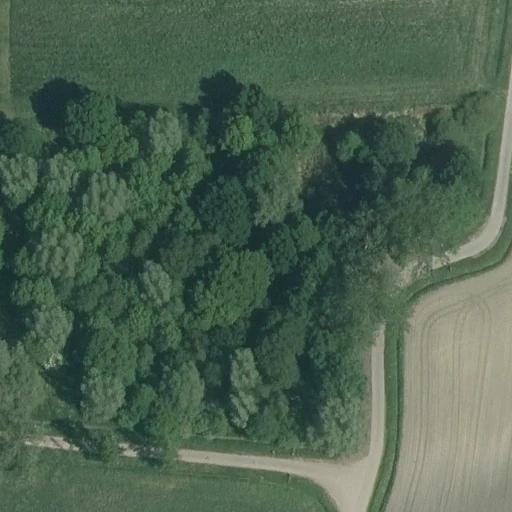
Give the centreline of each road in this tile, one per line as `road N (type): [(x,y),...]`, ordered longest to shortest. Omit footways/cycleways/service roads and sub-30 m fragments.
road 1 (unclassified): [(355,511),(376,448),(377,317),(411,271),(487,235),(511,98)]
road 2 (track): [(362,487),(316,472),(0,438)]
